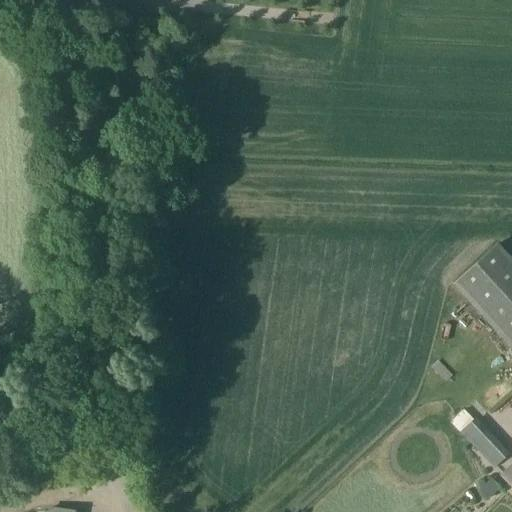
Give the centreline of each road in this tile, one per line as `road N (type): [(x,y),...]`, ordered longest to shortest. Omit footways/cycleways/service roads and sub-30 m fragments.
road 1 (unclassified): [(109,503),(91,67),(83,22),(39,0)]
road 2 (unclassified): [(109,503),(0,420)]
